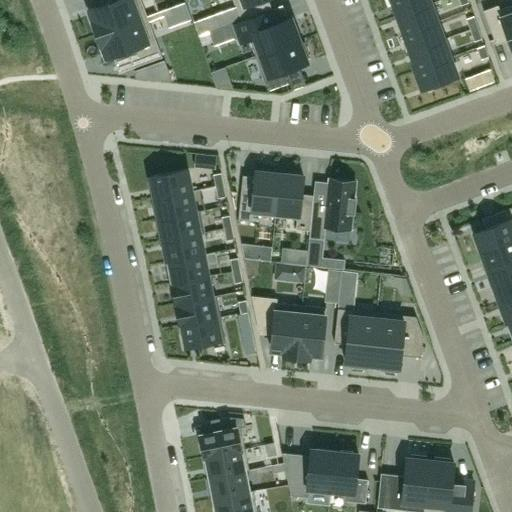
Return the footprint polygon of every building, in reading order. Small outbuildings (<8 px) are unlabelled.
[(97,34),(147,16),(141,0),(108,0),(110,2),(105,3),(88,10),(92,22),(97,34)] [(234,0),(241,20),(271,9),(272,9),(268,0),(234,0)] [(429,0),(389,0),(396,16),(431,3),(429,0)] [(437,22),(431,3),(396,16),(402,34),(437,22)] [(498,5),(483,11),(494,40),(507,35),(511,48),(511,5),(500,10),(498,5)] [(241,20),(234,23),(241,43),(250,40),(255,56),(299,40),(291,17),(276,23),(271,9),(241,20)] [(147,16),(97,34),(101,47),(102,47),(106,59),(114,56),(127,50),(134,67),(162,57),(147,16)] [(216,16),(195,23),(199,35),(210,32),(219,28),(220,28),(216,16)] [(466,19),(470,30),(478,27),(474,16),(466,19)] [(444,40),(437,22),(402,34),(409,52),(444,40)] [(470,30),(474,41),(482,38),(478,27),(470,30)] [(215,44),(224,41),(219,28),(210,32),(215,44)] [(299,40),(255,56),(268,91),(290,83),(285,71),(308,63),(306,58),(309,57),(304,43),(301,44),(299,40)] [(409,52),(415,70),(450,58),(444,40),(409,52)] [(484,45),(477,48),(481,59),(488,57),(484,45)] [(415,70),(422,89),(457,77),(450,58),(415,70)] [(165,62),(152,67),(157,81),(173,83),(165,62)] [(225,67),(211,72),(216,87),(233,88),(225,67)] [(491,69),(481,73),(485,85),(495,81),(491,69)] [(215,168),(216,157),(208,156),(207,167),(215,168)] [(187,170),(151,177),(155,199),(192,192),(187,170)] [(253,221),(253,215),(275,217),(280,174),(256,171),(253,194),(241,192),(239,220),(253,221)] [(222,174),(214,175),(216,187),(224,186),(222,174)] [(275,217),(297,219),(296,229),(310,230),(313,203),(301,201),(304,176),(280,174),(275,217)] [(356,181),(329,179),(327,204),(313,203),(310,230),(309,238),(325,240),(326,228),(351,230),(352,214),(354,214),(356,199),(354,199),(356,181)] [(218,199),(226,197),(224,186),(216,187),(218,199)] [(155,199),(159,220),(196,213),(192,192),(155,199)] [(159,220),(163,242),(200,234),(196,213),(159,220)] [(230,216),(222,218),(224,230),(232,228),(230,216)] [(474,233),(481,252),(511,240),(511,227),(509,220),(474,233)] [(224,230),(227,241),(234,240),(232,228),(224,230)] [(163,242),(168,263),(204,256),(200,234),(163,242)] [(511,240),(481,252),(488,270),(511,261),(511,240)] [(284,249),(282,262),(306,264),(307,252),(284,249)] [(168,263),(172,284),(208,277),(204,256),(168,263)] [(230,260),(233,272),(240,271),(238,259),(230,260)] [(511,261),(488,270),(494,288),(511,281),(511,261)] [(329,269),(326,302),(338,303),(342,270),(329,269)] [(342,270),(341,278),(354,280),(355,272),(342,270)] [(233,272),(235,284),(243,282),(240,271),(233,272)] [(208,277),(172,284),(176,305),(212,298),(208,277)] [(511,281),(494,288),(501,306),(511,301),(511,281)] [(277,298),(251,296),(258,324),(274,325),(271,346),(275,351),(283,352),(283,356),(297,357),(302,305),(277,302),(277,298)] [(176,305),(180,326),(216,319),(212,298),(176,305)] [(246,301),(239,303),(241,314),(249,313),(246,301)] [(511,301),(501,306),(508,324),(511,322),(511,301)] [(321,356),(326,307),(302,305),(297,357),(311,359),(311,355),(321,356)] [(334,343),(347,344),(345,362),(349,363),(349,367),(367,369),(368,365),(371,365),(377,312),(338,308),(334,343)] [(423,336),(416,316),(377,312),(371,365),(381,366),(380,370),(399,372),(401,355),(421,357),(423,336)] [(241,314),(243,326),(251,325),(249,313),(241,314)] [(180,326),(184,349),(221,341),(216,319),(180,326)] [(252,336),(242,338),(245,354),(255,352),(252,336)] [(205,457),(206,457),(245,449),(241,427),(246,426),(244,418),(229,417),(223,418),(226,429),(200,434),(205,457)] [(277,456),(274,443),(266,445),(269,458),(277,456)] [(283,457),(291,496),(307,497),(308,489),(331,491),(335,451),(311,448),(310,459),(283,457)] [(245,471),(245,472),(250,471),(245,449),(206,457),(210,478),(245,471)] [(368,479),(356,478),(359,453),(335,451),(331,491),(344,493),(343,501),(366,503),(368,479)] [(386,480),(383,508),(422,511),(424,511),(430,460),(427,460),(427,456),(411,454),(410,458),(406,458),(404,482),(386,480)] [(452,480),(454,463),(450,463),(451,459),(434,457),(433,461),(430,460),(424,511),(470,511),(473,486),(456,484),(452,480)] [(249,492),(249,491),(245,472),(245,471),(210,478),(214,499),(249,492)] [(258,511),(254,490),(249,491),(249,492),(214,499),(216,511),(258,511)]
